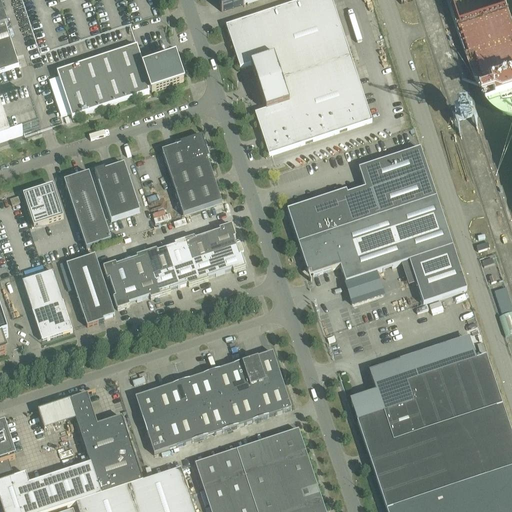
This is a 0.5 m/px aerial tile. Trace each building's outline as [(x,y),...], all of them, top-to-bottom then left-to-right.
[(217,0),(222,13),(244,6),(262,0),(217,0)] [(255,116),(269,158),(372,124),(331,0),(311,0),(226,28),(240,70),(252,67),(267,112),(255,116)] [(0,74),(19,68),(6,27),(8,26),(0,2),(0,74)] [(176,59),(144,69),(137,48),(62,73),(57,75),(72,120),(184,84),(176,59)] [(0,144),(23,137),(23,135),(32,132),(39,130),(28,97),(21,99),(0,106),(0,144)] [(162,153),(183,218),(222,205),(207,160),(209,160),(202,138),(180,145),(181,147),(162,153)] [(300,252),(305,267),(309,279),(341,269),(346,285),(409,264),(453,250),(420,151),(359,171),(365,191),(348,196),(347,193),(287,213),(300,252)] [(95,174),(111,223),(140,214),(124,166),(105,172),(105,170),(95,174)] [(67,190),(87,251),(111,243),(89,176),(65,184),(66,189),(67,190)] [(23,197),(34,230),(64,220),(55,193),(54,193),(52,188),(38,193),(38,192),(23,197)] [(10,202),(12,208),(21,205),(19,199),(10,202)] [(204,239),(211,260),(237,251),(234,240),(236,240),(232,228),(219,232),(220,233),(204,239)] [(185,243),(192,266),(211,260),(204,239),(195,242),(195,240),(185,243)] [(192,266),(185,243),(175,246),(176,248),(166,251),(173,273),(192,266)] [(467,293),(453,250),(409,264),(423,307),(467,293)] [(147,256),(154,279),(173,273),(166,251),(157,254),(157,252),(147,256)] [(211,260),(217,277),(233,272),(233,274),(246,270),(242,258),(240,259),(237,251),(211,260)] [(128,264),(135,285),(154,279),(147,256),(137,259),(137,261),(128,264)] [(87,328),(87,329),(99,325),(104,323),(104,322),(115,318),(95,258),(67,267),(87,328)] [(211,260),(192,266),(199,285),(209,282),(208,280),(217,277),(211,260)] [(110,281),(113,292),(135,285),(128,264),(116,268),(116,266),(104,270),(108,282),(110,281)] [(173,273),(179,290),(188,287),(189,289),(199,285),(192,266),(173,273)] [(173,273),(154,279),(161,298),(171,295),(170,293),(179,290),(173,273)] [(23,284),(43,344),(73,334),(53,274),(23,284)] [(135,285),(141,302),(150,299),(151,301),(161,298),(154,279),(135,285)] [(135,285),(113,292),(116,299),(114,300),(118,312),(130,308),(129,306),(141,302),(135,285)] [(0,358),(6,356),(2,343),(9,340),(0,314),(0,358)] [(511,314),(500,319),(506,338),(511,336),(511,314)] [(257,360),(267,388),(282,383),(273,355),(257,360)] [(357,424),(386,511),(511,511),(511,437),(486,359),(407,385),(400,365),(370,375),(383,415),(357,424)] [(242,365),(252,394),(267,388),(257,360),(242,365)] [(242,365),(227,370),(236,399),(252,394),(242,365)] [(227,370),(212,375),(221,404),(236,399),(227,370)] [(197,380),(206,409),(221,404),(212,375),(197,380)] [(181,385),(191,414),(206,409),(197,380),(181,385)] [(282,383),(267,388),(276,417),(292,412),(282,383)] [(191,414),(181,385),(166,390),(176,419),(191,414)] [(252,394),(261,422),(276,417),(267,388),(252,394)] [(151,395),(156,410),(160,424),(176,419),(166,390),(151,395)] [(236,399),(246,427),(261,422),(252,394),(236,399)] [(136,400),(140,415),(156,410),(151,395),(136,400)] [(76,422),(91,467),(101,498),(143,484),(122,420),(98,428),(94,415),(87,397),(70,403),(76,422)] [(236,399),(221,404),(231,432),(246,427),(236,399)] [(76,422),(70,403),(38,413),(45,432),(76,422)] [(221,404),(206,409),(215,437),(231,432),(221,404)] [(206,409),(191,414),(200,442),(215,437),(206,409)] [(156,410),(140,415),(145,429),(160,424),(156,410)] [(200,442),(191,414),(176,419),(185,447),(200,442)] [(165,438),(170,452),(185,447),(176,419),(160,424),(165,438)] [(160,424),(145,429),(150,443),(165,438),(160,424)] [(101,498),(91,467),(29,487),(25,477),(14,481),(8,462),(15,460),(4,425),(0,425),(0,503),(2,511),(58,511),(77,506),(101,498)] [(324,511),(323,505),(315,481),(307,457),(302,441),(299,433),(195,467),(210,511),(324,511)] [(165,438),(150,443),(154,457),(170,452),(165,438)] [(143,484),(101,498),(77,506),(78,511),(194,511),(181,472),(143,484)]
